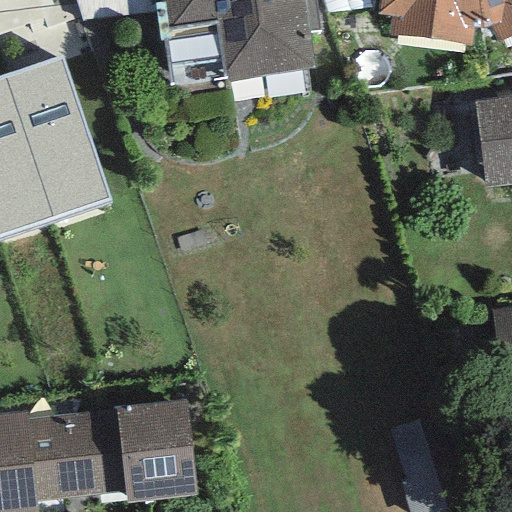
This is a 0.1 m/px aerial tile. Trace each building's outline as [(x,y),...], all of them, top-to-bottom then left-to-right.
[(0,0),(0,33),(51,30),(49,0),(0,0)] [(149,3),(149,0),(74,0),(81,22),(155,13),(154,2),(149,3)] [(149,0),(149,3),(154,2),(165,1),(168,29),(218,23),(225,81),(314,70),(304,0),(149,0)] [(474,29),(481,28),(477,0),(377,0),(375,14),(391,17),(389,36),(472,46),(474,29)] [(511,0),(477,0),(481,28),(490,27),(498,42),(511,36),(511,0)] [(62,57),(5,76),(51,218),(108,200),(62,57)] [(5,76),(0,77),(0,235),(51,218),(5,76)] [(511,97),(474,102),(486,189),(511,185),(511,97)] [(511,307),(491,311),(501,399),(511,397),(511,307)] [(186,398),(0,415),(0,511),(35,511),(35,503),(124,494),(125,503),(195,496),(186,398)] [(442,511),(475,508),(465,420),(408,426),(417,511),(442,511)]
